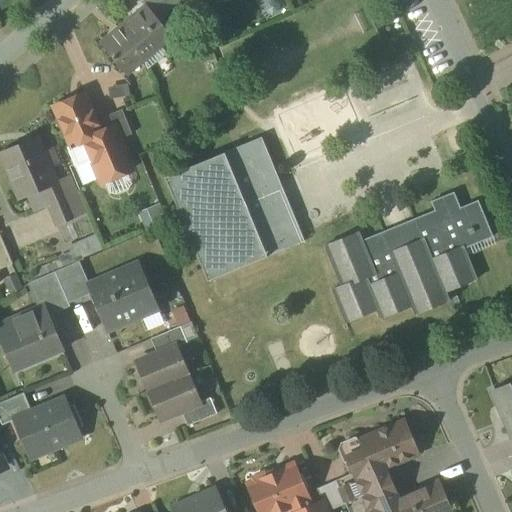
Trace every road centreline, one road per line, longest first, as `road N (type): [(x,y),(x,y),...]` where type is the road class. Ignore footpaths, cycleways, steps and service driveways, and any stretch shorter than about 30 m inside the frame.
road 1 (residential): [(136,471),(433,365)]
road 2 (residential): [(433,0),(511,160)]
road 3 (residential): [(491,511),(433,365)]
road 4 (residential): [(20,511),(136,471)]
